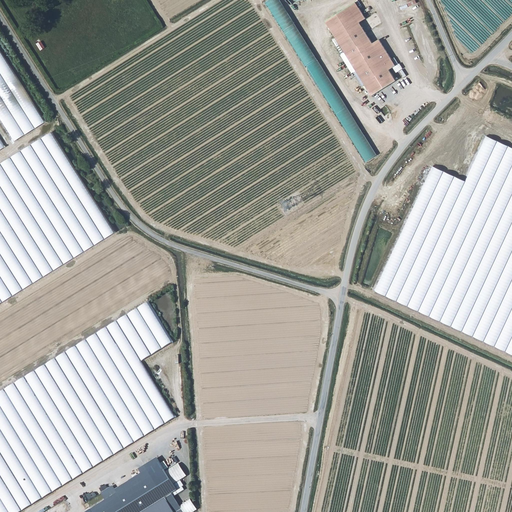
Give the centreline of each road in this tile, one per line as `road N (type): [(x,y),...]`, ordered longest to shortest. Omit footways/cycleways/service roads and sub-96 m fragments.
road 1 (unclassified): [(0,13),(135,221),(191,251),(342,296)]
road 2 (unclassified): [(342,296),(383,172),(464,83)]
road 3 (unclassified): [(303,511),(342,296)]
road 4 (track): [(54,100),(216,0)]
road 5 (unknown): [(30,511),(181,426)]
road 6 (unknown): [(181,426),(320,416)]
